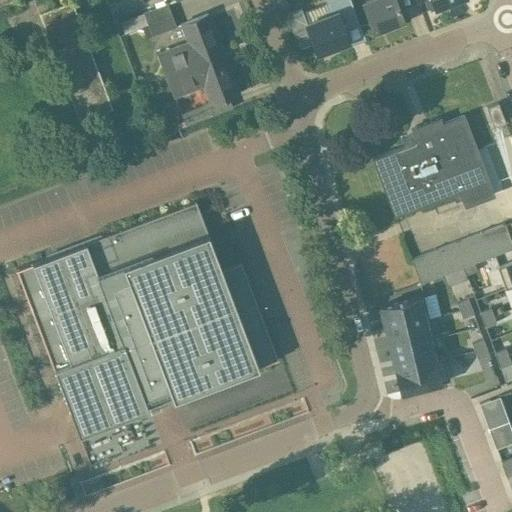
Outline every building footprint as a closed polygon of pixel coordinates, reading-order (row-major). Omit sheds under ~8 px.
[(359,25),(349,0),(324,0),(330,14),(306,23),(301,8),(285,14),(298,48),(313,43),(317,53),(349,41),(344,30),(359,25)] [(369,0),(363,2),(373,32),(404,20),(396,0),(369,0)] [(438,8),(434,0),(424,0),(429,12),(438,8)] [(434,0),(438,8),(459,0),(434,0)] [(73,1),(40,14),(80,119),(112,107),(73,1)] [(142,27),(172,15),(167,3),(120,21),(124,32),(141,26),(142,27)] [(160,54),(167,75),(217,57),(213,45),(220,43),(209,14),(183,25),(190,43),(160,54)] [(176,26),(172,15),(142,27),(146,38),(176,26)] [(221,68),(217,57),(167,75),(175,95),(206,84),(213,102),(181,113),(185,125),(232,107),(228,96),(239,91),(228,65),(221,68)] [(143,86),(146,95),(154,92),(150,83),(143,86)] [(486,107),(493,126),(505,121),(497,103),(486,107)] [(465,205),(494,194),(464,115),(439,124),(437,117),(411,127),(412,134),(405,136),(407,145),(372,158),(393,215),(459,191),(465,205)] [(221,268),(196,201),(30,263),(16,268),(78,434),(148,408),(164,402),(278,359),(276,356),(241,261),(221,268)] [(504,223),(411,258),(420,282),(511,247),(511,222),(505,226),(504,223)] [(505,289),(511,286),(511,261),(497,267),(505,289)] [(474,263),(462,267),(465,274),(477,270),(474,263)] [(380,306),(386,328),(424,319),(424,320),(429,319),(423,296),(380,306)] [(459,310),(471,306),(468,298),(456,303),(459,310)] [(473,313),(471,306),(459,310),(462,318),(473,313)] [(479,312),(482,319),(493,315),(491,308),(479,312)] [(493,315),(482,319),(485,327),(496,323),(493,315)] [(424,319),(386,328),(391,349),(429,340),(424,320),(424,319)] [(474,351),(486,347),(483,339),(472,343),(474,351)] [(434,361),(434,360),(429,340),(391,349),(396,369),(395,369),(396,370),(434,361)] [(489,354),(486,347),(474,351),(477,358),(489,354)] [(494,352),(497,360),(508,356),(505,348),(494,352)] [(508,356),(497,360),(500,368),(511,363),(508,356)] [(443,357),(434,360),(434,361),(396,370),(401,392),(449,380),(443,357)] [(484,416),(488,428),(507,421),(502,409),(484,416)] [(488,428),(496,449),(511,442),(511,434),(507,421),(488,428)] [(503,469),(511,465),(511,458),(511,457),(500,461),(503,469)] [(511,474),(511,465),(503,469),(506,477),(511,474)]
